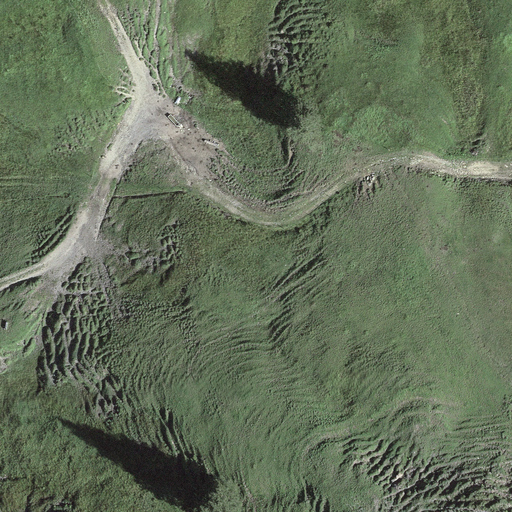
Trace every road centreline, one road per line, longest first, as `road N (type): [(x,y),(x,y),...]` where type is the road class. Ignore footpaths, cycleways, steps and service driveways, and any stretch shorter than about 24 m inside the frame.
road 1 (track): [(142,105),(228,199),(260,214),(297,210),(387,160),(511,168)]
road 2 (track): [(0,285),(57,259),(78,236),(142,105)]
